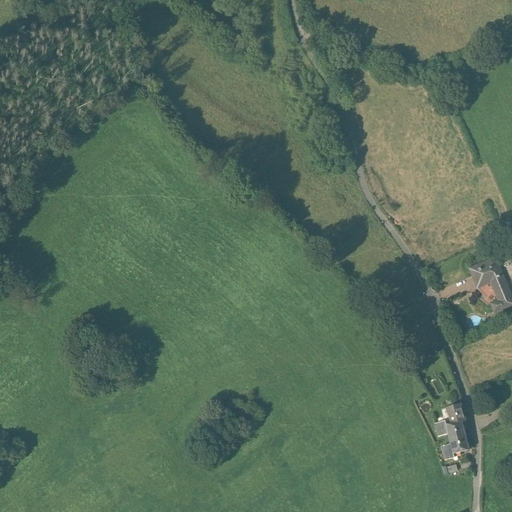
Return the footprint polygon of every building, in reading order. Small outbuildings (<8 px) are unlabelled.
[(511,309),(511,296),(507,283),(498,261),(469,272),(478,294),(492,288),(498,303),(490,306),(494,317),(511,309)] [(462,401),(447,405),(451,422),(462,420),(466,419),(462,401)] [(445,420),(435,423),(438,436),(449,433),(446,424),(445,420)] [(452,444),(454,453),(470,449),(462,420),(451,422),(446,424),(449,433),(452,444)] [(452,444),(441,446),(443,455),(454,453),(452,444)]
